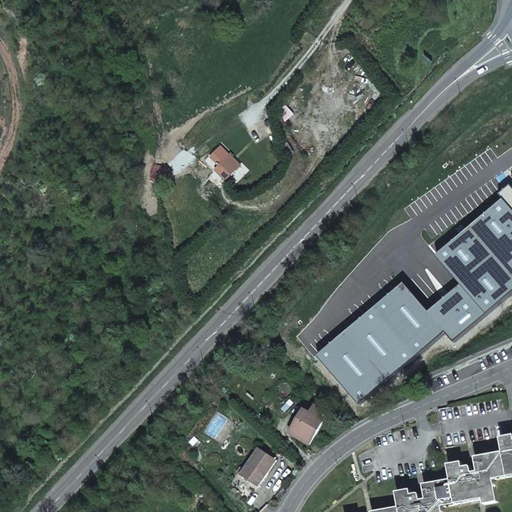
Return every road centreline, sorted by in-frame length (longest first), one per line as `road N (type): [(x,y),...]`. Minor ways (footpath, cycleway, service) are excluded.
road 1 (secondary): [(511,39),(455,78),(45,511)]
road 2 (unclassified): [(511,362),(399,411),(332,452),(286,511)]
road 3 (track): [(0,160),(18,104),(0,45)]
